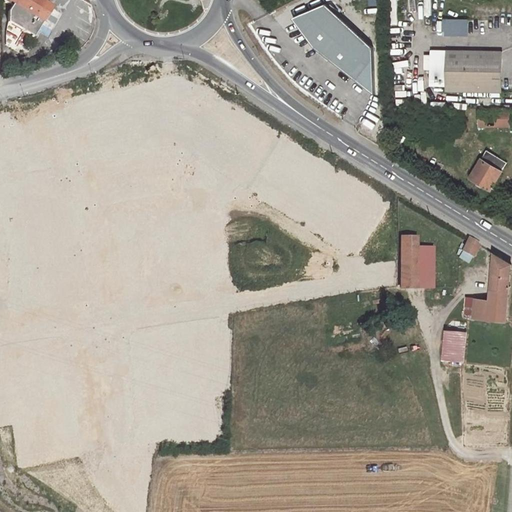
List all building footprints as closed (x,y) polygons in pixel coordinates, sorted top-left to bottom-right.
[(36,38),(54,8),(40,0),(10,0),(10,1),(15,4),(12,8),(11,12),(10,15),(11,24),(36,38)] [(291,20),(314,49),(373,94),(370,48),(324,5),(291,20)] [(467,25),(443,24),(443,35),(467,36),(467,25)] [(502,50),(429,50),(429,55),(424,55),(424,70),(429,70),(429,87),(445,87),(445,92),(502,93),(502,50)] [(510,111),(479,111),(478,127),(510,127),(510,111)] [(0,120),(0,159),(17,156),(19,166),(58,158),(50,121),(13,128),(11,118),(0,120)] [(505,165),(485,153),(481,159),(480,158),(469,178),(491,191),(502,172),(501,171),(505,165)] [(84,309),(61,180),(5,190),(28,319),(84,309)] [(416,238),(401,238),(401,248),(416,248),(416,238)] [(469,238),(463,251),(471,256),(472,256),(479,244),(469,238)] [(416,248),(401,248),(401,259),(401,288),(432,288),(432,248),(416,248)] [(471,256),(463,251),(460,256),(468,262),(471,256)] [(511,265),(495,254),(490,301),(466,299),(465,313),(474,314),(474,317),(506,321),(511,265)] [(197,327),(136,336),(154,445),(216,435),(208,386),(232,382),(232,330),(198,336),(197,327)] [(450,330),(446,330),(443,360),(463,362),(466,332),(465,332),(460,331),(450,330)] [(9,365),(0,367),(0,416),(17,414),(25,459),(78,450),(61,343),(7,352),(9,365)]
